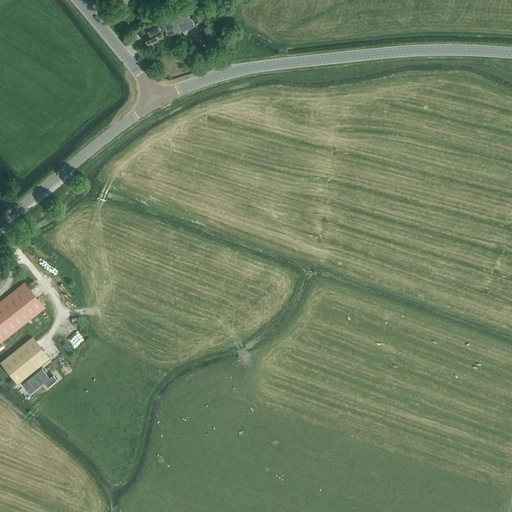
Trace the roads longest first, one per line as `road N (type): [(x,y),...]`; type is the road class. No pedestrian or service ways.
road 1 (tertiary): [(156,100),(262,66),(404,51),(511,52)]
road 2 (tertiary): [(0,225),(156,100)]
road 3 (tertiary): [(156,100),(78,0)]
